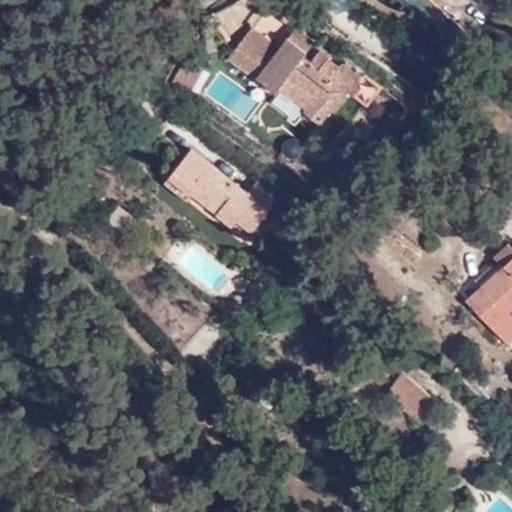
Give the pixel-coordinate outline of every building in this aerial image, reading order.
[(339,68),(325,57),(316,67),(300,55),(303,52),(289,41),(282,50),(255,28),(230,58),(275,92),(279,89),(301,105),(299,108),(322,125),(348,91),(355,97),(362,88),(356,84),(362,77),(343,64),(339,68)] [(328,54),(298,31),(289,41),(303,52),(300,55),(316,67),(325,57),(328,54)] [(199,67),(188,59),(173,81),(184,88),(199,67)] [(224,200),(215,211),(230,222),(234,217),(253,231),(280,196),(254,176),(246,188),(191,149),(169,178),(193,194),(200,183),(224,200)] [(193,194),(169,178),(164,184),(188,202),(193,194)] [(200,183),(193,194),(215,211),(224,200),(200,183)] [(137,216),(118,203),(106,222),(125,234),(137,216)] [(310,232),(297,220),(285,235),(299,246),(310,232)] [(511,256),(470,302),(498,327),(511,311),(511,256)] [(511,311),(498,327),(511,339),(511,311)] [(400,371),(384,389),(419,422),(433,406),(400,371)]
